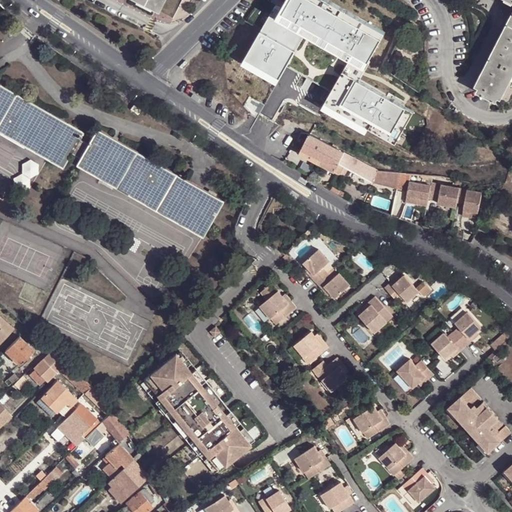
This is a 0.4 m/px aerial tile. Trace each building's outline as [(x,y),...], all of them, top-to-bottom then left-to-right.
[(136,0),(158,11),(163,0),(136,0)] [(386,34),(326,0),(284,0),(278,12),(275,10),(241,67),(274,85),(303,36),(349,63),(321,111),(364,136),(368,128),(393,142),(412,111),(359,81),(386,34)] [(511,0),(511,13),(505,27),(475,84),(479,87),(476,91),(496,101),(498,97),(501,98),(511,77),(511,0)] [(0,84),(0,131),(63,168),(71,153),(80,137),(83,131),(0,84)] [(223,200),(97,128),(89,142),(80,158),(76,164),(203,236),(223,200)] [(345,152),(310,134),(300,153),(334,172),(335,171),(345,152)] [(89,142),(80,137),(71,153),(80,158),(89,142)] [(379,171),(345,152),(335,171),(340,174),(344,166),(373,182),(379,171)] [(38,175),(38,165),(30,160),(21,165),(21,175),(13,179),(13,189),(21,194),(29,190),(30,180),(38,175)] [(388,172),(379,171),(373,182),(381,184),(388,172)] [(399,173),(388,172),(381,184),(396,188),(399,173)] [(399,173),(396,188),(406,190),(408,191),(407,194),(429,197),(430,186),(410,181),(411,174),(399,173)] [(430,186),(429,197),(439,199),(438,203),(457,206),(458,202),(460,188),(431,182),(430,186)] [(460,188),(458,202),(464,203),(463,209),(478,212),(482,192),(460,188)] [(429,197),(407,194),(406,199),(428,203),(429,197)] [(457,206),(438,203),(437,209),(455,212),(457,206)] [(478,212),(463,209),(462,215),(477,219),(478,212)] [(319,282),(328,274),(323,268),(330,262),(319,250),(304,263),(308,269),(315,275),(312,278),(317,284),(319,282)] [(333,279),(339,273),(334,268),(328,274),(333,279)] [(315,275),(308,269),(306,271),(312,278),(315,275)] [(319,282),(317,284),(322,290),(325,287),(331,294),(335,299),(350,286),(339,273),(333,279),(328,274),(319,282)] [(400,280),(387,291),(401,307),(407,302),(418,292),(423,297),(430,291),(423,283),(416,289),(404,276),(400,280)] [(387,291),(400,280),(397,277),(385,288),(387,291)] [(268,302),(278,294),(272,286),(261,294),(268,302)] [(331,294),(325,287),(322,290),(328,296),(331,294)] [(268,302),(261,307),(276,326),(297,309),(292,302),(289,305),(283,298),(279,293),(278,294),(268,302)] [(283,298),(289,305),(292,302),(286,295),(283,298)] [(364,312),(359,316),(374,333),(393,317),(375,297),(369,303),(371,305),(364,312)] [(371,305),(369,303),(362,309),(364,312),(371,305)] [(458,328),(453,332),(463,344),(475,332),(480,328),(467,313),(455,324),(458,328)] [(0,316),(0,342),(0,343),(1,342),(13,330),(14,329),(0,316)] [(490,345),(495,351),(511,335),(511,329),(510,327),(490,345)] [(221,334),(216,328),(210,334),(215,339),(221,334)] [(426,339),(431,345),(444,334),(439,328),(426,339)] [(19,336),(13,330),(1,342),(7,348),(19,336)] [(312,332),(295,346),(304,358),(303,358),(308,365),(329,348),(324,342),(321,344),(316,337),(312,332)] [(463,344),(453,332),(447,337),(444,334),(431,345),(445,359),(450,355),(463,344)] [(475,332),(463,344),(465,346),(478,335),(475,332)] [(267,334),(261,338),(265,342),(270,337),(267,334)] [(20,363),(34,349),(20,335),(19,336),(7,348),(6,349),(20,363)] [(324,342),(324,341),(319,335),(316,337),(321,344),(324,342)] [(453,358),(465,346),(463,344),(450,355),(453,358)] [(46,378),(48,381),(57,373),(62,369),(66,364),(53,350),(35,368),(46,378)] [(176,354),(144,380),(218,472),(250,446),(176,354)] [(337,358),(316,375),(321,381),(323,380),(332,392),(349,378),(345,374),(340,367),(343,364),(337,358)] [(431,372),(421,361),(415,366),(410,360),(398,371),(413,389),(418,384),(431,372)] [(85,378),(68,363),(67,364),(62,369),(79,384),(85,378)] [(348,371),(343,364),(340,367),(345,374),(348,371)] [(46,378),(35,368),(29,374),(40,384),(46,378)] [(15,372),(9,378),(13,381),(14,383),(16,381),(20,377),(15,372)] [(431,372),(418,384),(421,386),(434,375),(431,372)] [(27,379),(22,375),(20,377),(16,381),(18,384),(21,386),(27,379)] [(85,378),(79,384),(86,391),(89,389),(92,385),(85,378)] [(42,396),(57,411),(59,409),(73,395),(58,380),(42,396)] [(92,385),(89,389),(109,413),(112,410),(106,403),(107,402),(92,385)] [(481,399),(471,388),(451,405),(459,415),(456,417),(480,443),(482,440),(491,450),(510,432),(505,426),(499,432),(496,429),(503,424),(483,401),(476,407),(475,405),(481,399)] [(59,409),(63,413),(73,404),(77,399),(73,395),(59,409)] [(96,418),(80,402),(76,407),(66,417),(65,418),(81,434),(96,418)] [(0,425),(11,415),(0,404),(0,425)] [(76,407),(73,404),(63,413),(66,417),(76,407)] [(386,417),(385,417),(382,419),(377,411),(373,405),(354,417),(367,438),(390,424),(386,417)] [(382,419),(385,417),(380,409),(377,411),(382,419)] [(109,413),(102,419),(117,437),(118,437),(126,431),(120,423),(121,422),(112,410),(109,413)] [(323,421),(327,428),(334,423),(330,417),(323,421)] [(81,434),(84,437),(95,427),(100,422),(96,418),(81,434)] [(95,427),(84,437),(93,446),(103,434),(95,427)] [(127,434),(126,431),(118,437),(117,437),(114,440),(117,444),(123,438),(127,434)] [(132,458),(133,457),(120,442),(105,456),(110,461),(103,468),(112,478),(122,469),(130,461),(133,459),(132,458)] [(394,475),(414,457),(408,451),(406,454),(399,447),(395,442),(379,457),(390,468),(388,469),(394,475)] [(399,447),(406,454),(408,451),(402,444),(399,447)] [(295,458),(309,479),(331,464),(326,457),(323,459),(318,452),(314,445),(295,458)] [(318,452),(323,459),(326,457),(321,449),(318,452)] [(141,455),(139,452),(132,458),(133,459),(135,461),(141,455)] [(65,458),(75,469),(80,465),(70,454),(65,458)] [(148,475),(135,461),(133,459),(130,461),(122,469),(112,478),(110,480),(109,481),(113,486),(110,489),(121,500),(148,475)] [(45,475),(37,483),(41,487),(43,489),(61,471),(55,465),(45,475)] [(409,490),(419,501),(435,487),(431,482),(425,476),(428,473),(423,467),(416,473),(413,469),(405,476),(408,480),(403,485),(408,491),(409,490)] [(425,476),(431,482),(434,480),(428,473),(425,476)] [(244,474),(237,478),(240,484),(247,479),(244,474)] [(169,498),(155,476),(151,479),(150,479),(165,502),(169,499),(169,498)] [(341,482),(322,494),(331,508),(337,504),(341,511),(354,502),(350,496),(349,494),(344,487),(341,482)] [(37,490),(33,487),(24,495),(27,498),(31,497),(37,490)] [(140,490),(149,501),(154,497),(147,488),(143,488),(140,490)] [(258,501),(265,511),(283,511),(285,511),(290,508),(278,489),(266,497),(265,496),(258,501)] [(140,490),(127,502),(135,511),(145,511),(153,506),(149,501),(140,490)] [(49,493),(35,506),(39,510),(53,497),(49,493)] [(205,506),(208,511),(240,511),(236,506),(233,508),(228,500),(224,494),(205,506)] [(8,511),(36,511),(39,510),(35,506),(27,498),(24,495),(8,511)] [(228,500),(233,508),(236,506),(231,498),(228,500)] [(163,503),(169,511),(168,511),(177,511),(171,502),(169,499),(165,502),(163,503)]
